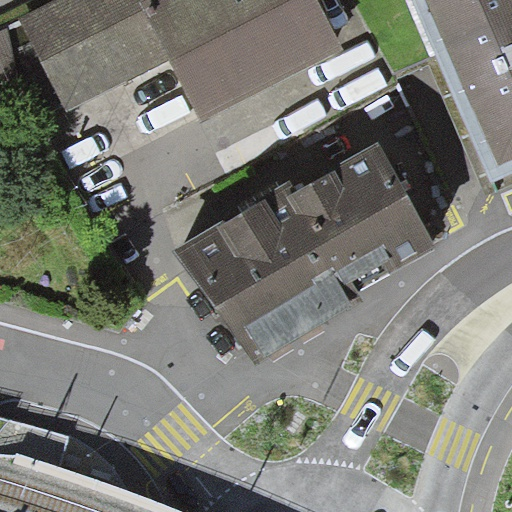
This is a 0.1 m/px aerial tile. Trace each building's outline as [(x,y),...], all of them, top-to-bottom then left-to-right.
[(62,0),(28,17),(70,104),(171,55),(148,8),(163,0),(62,0)] [(171,55),(205,119),(340,49),(315,0),(163,0),(148,8),(171,55)] [(415,66),(433,59),(408,0),(361,0),(394,75),(415,66)] [(511,176),(511,0),(408,0),(433,59),(488,187),(511,176)] [(11,30),(0,34),(0,82),(29,71),(11,30)] [(375,154),(197,254),(256,358),(346,307),(338,293),(426,244),(375,154)]
